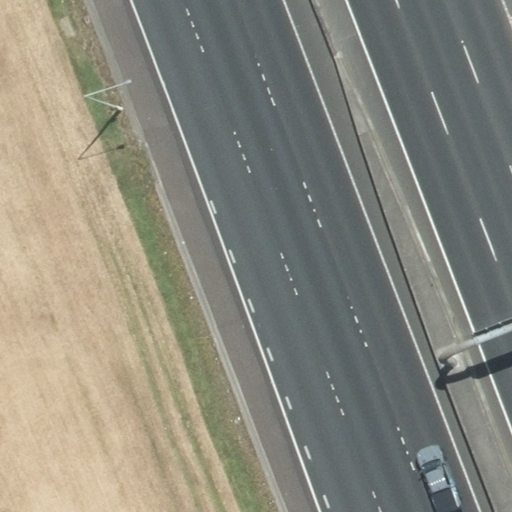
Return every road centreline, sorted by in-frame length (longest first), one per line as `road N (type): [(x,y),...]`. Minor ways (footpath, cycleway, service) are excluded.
road 1 (motorway): [(427,511),(232,0)]
road 2 (motorway): [(396,0),(511,300)]
